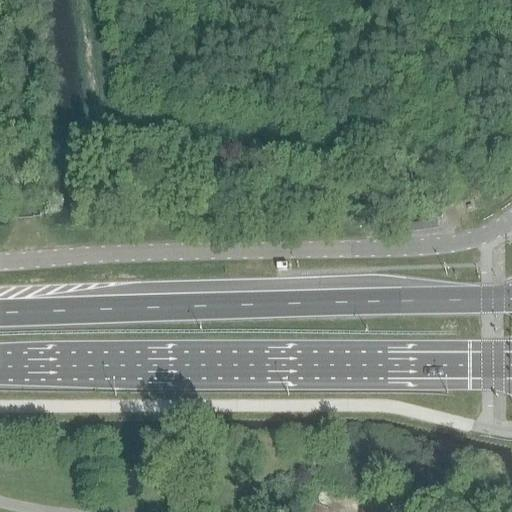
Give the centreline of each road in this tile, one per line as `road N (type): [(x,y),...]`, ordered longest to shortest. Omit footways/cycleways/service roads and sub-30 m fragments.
road 1 (unclassified): [(0,262),(436,247),(511,221)]
road 2 (trunk): [(511,300),(0,316)]
road 3 (trunk): [(0,369),(511,365)]
